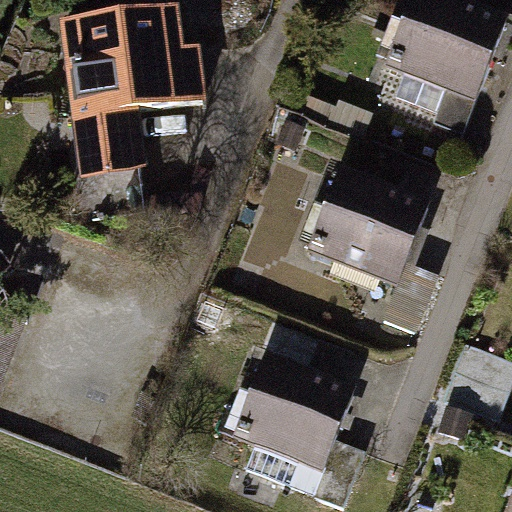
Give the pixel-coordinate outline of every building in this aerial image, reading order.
[(506,27),(437,0),(413,0),(387,67),(407,74),(397,99),(440,116),(437,124),(464,134),(506,27)] [(174,15),(67,29),(86,171),(142,164),(135,114),(204,105),(196,52),(179,54),(174,15)] [(360,140),(368,119),(340,109),(332,130),(360,140)] [(428,210),(341,176),(311,251),(398,285),(405,267),(428,210)] [(435,278),(405,267),(398,285),(385,322),(414,333),(435,278)] [(0,391),(28,322),(0,311),(0,391)] [(511,362),(466,344),(443,400),(499,421),(511,388),(511,362)] [(354,397),(265,362),(236,436),(325,471),(336,443),(354,397)] [(139,421),(147,424),(157,401),(149,397),(139,421)] [(314,501),(344,511),(366,455),(336,443),(325,471),(314,501)]
